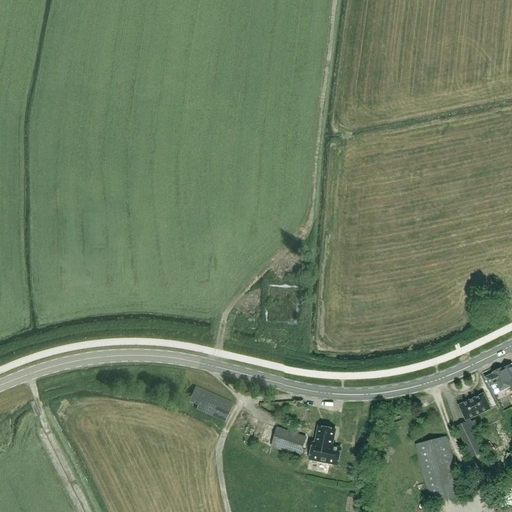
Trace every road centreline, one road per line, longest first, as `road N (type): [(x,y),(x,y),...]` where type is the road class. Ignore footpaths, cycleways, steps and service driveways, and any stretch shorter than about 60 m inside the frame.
road 1 (secondary): [(0,386),(47,368),(133,355),(348,396),(436,380),(511,345)]
road 2 (track): [(335,0),(310,223),(226,311),(214,367)]
